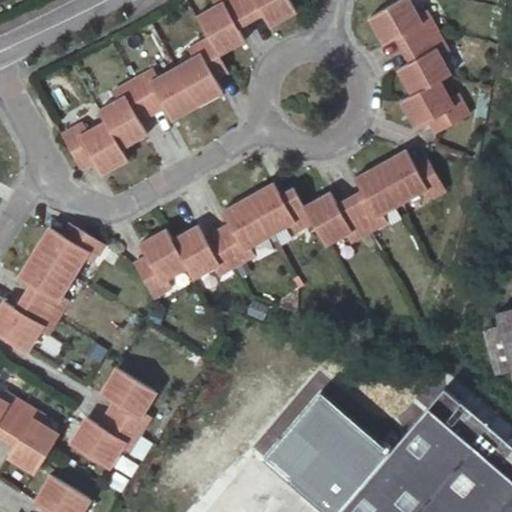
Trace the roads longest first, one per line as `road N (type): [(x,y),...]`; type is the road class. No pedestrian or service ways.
road 1 (residential): [(40,167),(68,192),(109,204),(263,120)]
road 2 (residential): [(263,120),(304,144),(347,125),(355,78),(322,45)]
road 3 (residential): [(322,45),(273,56),(257,86),(263,120)]
